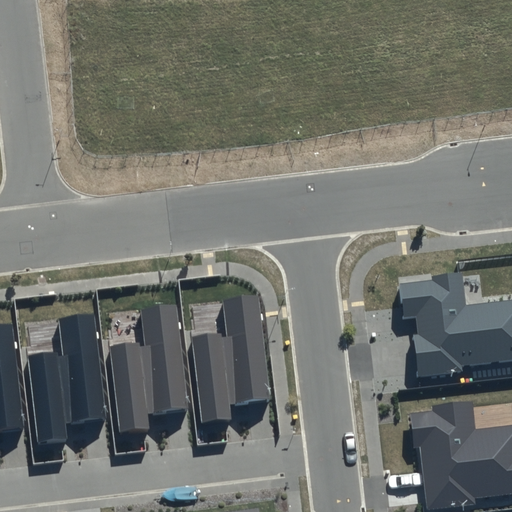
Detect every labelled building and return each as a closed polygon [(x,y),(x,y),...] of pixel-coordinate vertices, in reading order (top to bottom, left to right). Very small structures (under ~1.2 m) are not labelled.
[(432,280),(400,283),(404,318),(417,316),(419,335),(414,335),(419,376),(462,372),(461,364),(511,358),(511,298),(467,304),(464,272),(432,275),(432,280)] [(269,400),(257,297),(222,301),(226,333),(191,337),(201,424),(231,421),(229,404),(269,400)] [(188,407),(176,305),(141,309),(145,341),(110,345),(120,432),(149,429),(147,412),(188,407)] [(105,417),(94,314),(59,318),(62,351),(27,355),(37,442),(67,438),(65,422),(105,417)] [(0,430),(23,428),(12,324),(0,325),(0,430)] [(432,411),(410,413),(414,447),(421,446),(428,509),(476,504),(476,498),(511,494),(511,423),(476,428),(473,401),(432,405),(432,411)]
